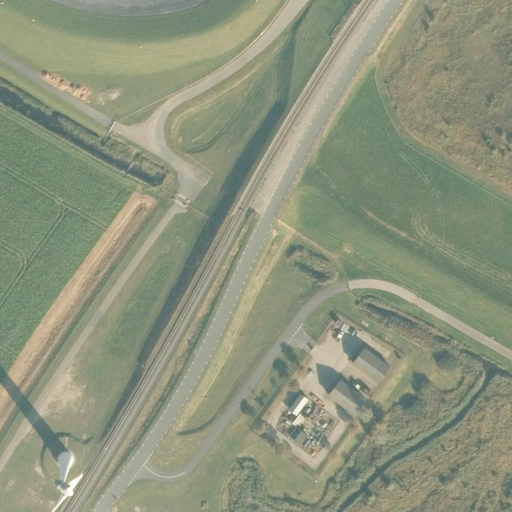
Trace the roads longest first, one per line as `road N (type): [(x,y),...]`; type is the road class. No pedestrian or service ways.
road 1 (tertiary): [(99,511),(174,409),(303,147),(394,0)]
road 2 (unclassified): [(0,466),(199,176)]
road 3 (unclassified): [(299,0),(251,53),(165,109),(144,143)]
